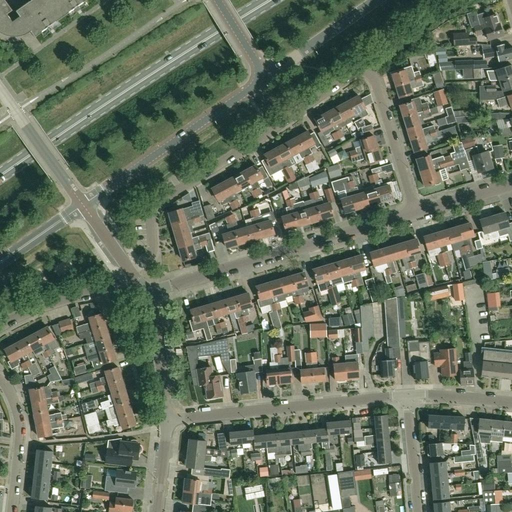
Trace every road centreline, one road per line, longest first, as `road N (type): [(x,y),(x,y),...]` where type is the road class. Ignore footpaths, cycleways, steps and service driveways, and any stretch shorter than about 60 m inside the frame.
road 1 (residential): [(131,271),(149,257),(158,202),(352,72),(368,71)]
road 2 (primary): [(0,176),(270,0)]
road 3 (residential): [(147,293),(415,213)]
road 4 (residential): [(406,395),(166,419)]
road 5 (tertiary): [(82,203),(259,77)]
road 6 (residential): [(415,213),(368,71)]
road 7 (residential): [(0,326),(131,271)]
road 8 (residential): [(259,77),(378,0)]
road 9 (residential): [(82,203),(0,90)]
road 10 (residential): [(11,511),(19,430),(0,379)]
road 11 (tertiary): [(166,419),(147,293)]
